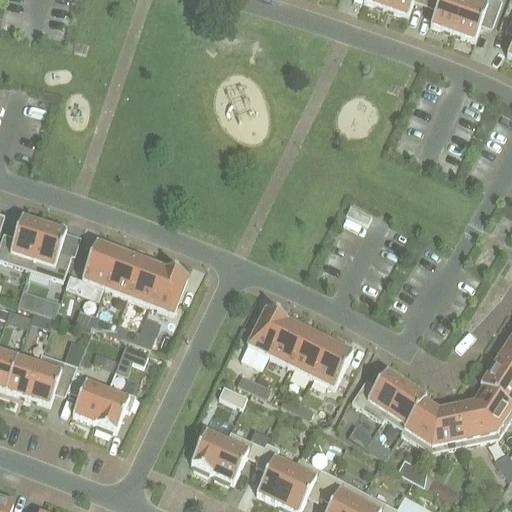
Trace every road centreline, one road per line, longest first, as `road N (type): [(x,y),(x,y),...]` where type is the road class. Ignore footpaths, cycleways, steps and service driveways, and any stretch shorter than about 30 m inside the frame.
road 1 (residential): [(511,100),(239,0)]
road 2 (residential): [(123,503),(236,268)]
road 3 (residential): [(0,180),(236,268)]
road 4 (residential): [(511,162),(401,349)]
road 5 (residential): [(236,268),(401,349)]
road 6 (residential): [(401,349),(447,374),(511,299)]
road 7 (residential): [(123,503),(0,457)]
